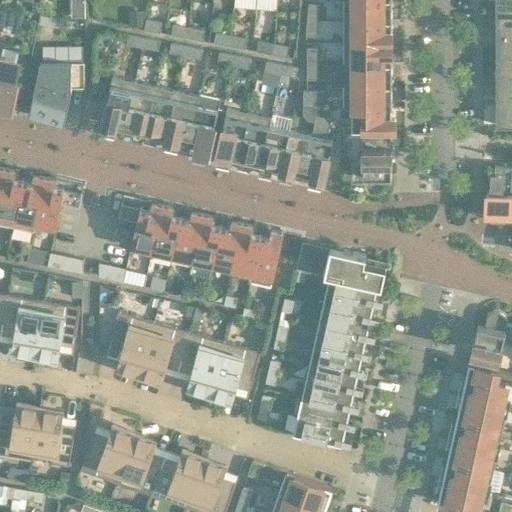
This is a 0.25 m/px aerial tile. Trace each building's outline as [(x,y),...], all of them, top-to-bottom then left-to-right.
[(391,0),(343,0),(343,19),(391,19),(391,0)] [(511,0),(495,0),(496,8),(511,8),(511,0)] [(307,19),(318,19),(319,4),(308,3),(307,19)] [(493,26),(493,27),(511,27),(511,8),(496,8),(496,26),(493,26)] [(142,11),(130,11),(130,18),(130,24),(142,24),(142,11)] [(40,24),(48,25),(49,16),(41,15),(40,24)] [(146,18),(144,29),(160,32),(162,21),(146,18)] [(316,35),(318,19),(307,19),(305,34),(316,35)] [(391,19),(343,19),(343,41),(391,41),(391,19)] [(186,37),(189,26),(173,23),(171,34),(186,37)] [(204,29),(189,26),(186,37),(202,40),(204,29)] [(511,27),(493,27),(493,28),(493,38),(496,38),(496,46),(511,46),(511,27)] [(213,42),(229,45),(231,34),(215,31),(213,42)] [(126,43),(142,46),(144,37),(128,34),(126,43)] [(231,34),(229,45),(245,48),(247,37),(231,34)] [(144,37),(142,46),(158,49),(160,40),(144,37)] [(256,50),(272,53),(274,42),(258,39),(256,50)] [(391,41),(343,41),(343,63),(391,63),(391,41)] [(169,51),(184,54),(187,45),(171,42),(169,51)] [(274,42),(272,53),(288,56),(290,45),(274,42)] [(84,57),(84,43),(43,43),(43,57),(84,57)] [(187,45),(184,54),(200,57),(202,48),(187,45)] [(492,64),(492,66),(511,65),(511,46),(496,46),(496,64),(492,64)] [(318,47),(307,47),(307,63),(318,63),(318,47)] [(217,61),(232,64),(234,54),(219,51),(217,61)] [(234,54),(232,64),(248,67),(250,57),(234,54)] [(0,108),(11,111),(17,82),(15,82),(18,63),(0,59),(0,57),(0,56),(0,108)] [(40,61),(29,114),(54,120),(55,115),(65,117),(72,85),(84,85),(84,60),(40,61)] [(280,73),(282,63),(266,60),(264,70),(280,73)] [(297,66),(282,63),(280,73),(295,76),(297,66)] [(318,63),(307,63),(307,78),(318,78),(318,63)] [(391,63),(343,63),(343,64),(351,64),(351,83),(343,83),(343,84),(391,84),(391,63)] [(511,84),(511,65),(492,66),(493,66),(493,77),(496,77),(496,85),(511,84)] [(101,122),(124,127),(134,80),(112,75),(101,122)] [(145,132),(155,85),(134,80),(124,127),(145,132)] [(391,84),(343,84),(343,106),(391,106),(391,84)] [(511,84),(496,85),(496,104),(511,104),(511,84)] [(166,137),(176,90),(155,85),(145,132),(166,137)] [(187,142),(197,95),(176,90),(166,137),(187,142)] [(312,106),(312,90),(303,90),(303,106),(312,106)] [(312,90),(312,106),(323,106),(323,90),(312,90)] [(197,95),(187,142),(195,143),(194,148),(208,152),(218,108),(197,103),(199,95),(197,95)] [(511,104),(496,104),(496,125),(511,124),(511,104)] [(391,115),(391,106),(343,106),(343,107),(351,107),(351,129),(395,129),(395,115),(391,115)] [(238,159),(249,112),(227,107),(216,153),(238,159)] [(249,112),(238,159),(259,163),(270,116),(249,112)] [(310,134),(302,173),(324,178),(333,139),(326,137),(331,118),(316,115),(312,134),(310,134)] [(259,163),(281,168),(289,129),(270,125),(271,117),(270,116),(259,163)] [(302,173),(310,134),(289,129),(281,168),(302,173)] [(350,181),(363,181),(363,183),(364,185),(364,186),(365,188),(367,189),(368,190),(370,191),(371,192),(373,192),(375,192),(377,191),(378,191),(380,190),(381,189),(382,187),(383,186),(384,184),(384,183),(384,181),(384,174),(391,174),(391,146),(390,146),(389,133),(363,133),(363,162),(350,162),(350,181)] [(0,223),(12,226),(22,179),(13,177),(15,169),(4,167),(0,186),(0,223)] [(511,184),(511,174),(511,169),(494,169),(493,196),(486,195),(485,214),(492,215),(491,218),(505,219),(505,215),(511,215),(511,184)] [(32,230),(44,175),(33,173),(31,181),(22,179),(12,226),(32,230)] [(81,191),(62,187),(53,185),(55,178),(44,175),(32,230),(34,230),(35,223),(55,227),(61,202),(79,205),(83,190),(81,190),(81,191)] [(131,245),(132,246),(152,250),(162,203),(152,201),(150,208),(123,202),(123,201),(121,201),(118,216),(136,220),(131,245)] [(173,206),(162,203),(152,250),(172,255),(181,215),(172,213),(173,206)] [(192,259),(202,212),(191,210),(190,217),(181,215),(172,255),(192,259)] [(212,264),(220,224),(211,222),(213,215),(202,212),(192,259),(212,264)] [(231,268),(242,221),(231,219),(229,226),(220,224),(212,264),(231,268)] [(250,280),(260,233),(251,231),(253,224),(242,221),(231,268),(250,272),(248,280),(250,280)] [(260,233),(250,280),(271,285),(283,231),(271,228),(269,235),(260,233)] [(306,269),(324,273),(328,274),(329,273),(377,284),(377,285),(381,286),(386,266),(364,261),(365,255),(366,255),(366,254),(330,246),(330,245),(303,238),(296,266),(306,269)] [(56,266),(59,253),(50,251),(47,264),(56,266)] [(59,253),(56,266),(64,268),(67,255),(59,253)] [(72,270),(75,256),(67,255),(64,268),(72,270)] [(75,256),(72,270),(83,272),(83,258),(75,256)] [(106,277),(109,263),(99,261),(99,275),(106,277)] [(106,277),(114,279),(117,265),(109,263),(106,277)] [(126,267),(117,265),(114,279),(123,280),(126,267)] [(19,267),(13,266),(11,274),(18,275),(19,267)] [(303,281),(306,269),(296,266),(293,279),(303,281)] [(328,274),(325,291),(373,302),(377,285),(377,284),(329,273),(328,274)] [(82,280),(72,280),(72,296),(82,296),(82,280)] [(321,308),(369,319),(373,302),(325,291),(321,308)] [(43,299),(7,293),(0,334),(13,336),(10,350),(34,356),(43,299)] [(237,296),(226,294),(223,303),(235,306),(237,296)] [(150,296),(148,303),(156,305),(158,298),(150,296)] [(283,303),(300,307),(301,301),(284,297),(283,303)] [(81,305),(43,299),(34,356),(57,361),(60,344),(73,346),(77,322),(78,322),(81,305)] [(182,303),(180,311),(190,314),(193,306),(182,303)] [(300,307),(283,303),(281,310),(298,314),(300,307)] [(253,318),(256,309),(244,306),(242,316),(253,318)] [(196,307),(193,316),(199,318),(202,308),(196,307)] [(317,326),(365,337),(369,319),(321,308),(317,326)] [(138,375),(154,320),(117,309),(113,326),(106,349),(119,353),(115,367),(138,375)] [(502,341),(511,343),(511,323),(506,322),(507,320),(507,318),(506,317),(506,315),(505,314),(504,312),(502,311),(501,310),(499,309),(498,309),(496,309),(494,309),(492,310),(491,310),(489,311),(488,313),(487,314),(486,316),(486,317),(484,324),(477,322),(471,350),(473,350),(471,361),(496,367),(502,341)] [(189,330),(154,320),(138,375),(160,383),(165,366),(178,370),(189,330)] [(288,325),(278,323),(276,335),(286,337),(288,325)] [(313,343),(362,354),(365,337),(317,326),(313,343)] [(224,340),(189,330),(178,370),(190,373),(186,387),(208,395),(224,340)] [(276,335),(273,347),(283,349),(286,337),(276,335)] [(261,350),(224,340),(208,395),(231,403),(236,386),(249,390),(255,367),(256,367),(261,350)] [(309,361),(358,372),(362,354),(313,343),(309,361)] [(268,370),(278,372),(280,360),(270,358),(268,370)] [(305,378),(354,389),(358,372),(309,361),(305,378)] [(469,361),(466,373),(505,382),(505,380),(494,378),(496,367),(471,361),(469,361)] [(268,370),(265,382),(275,384),(278,372),(268,370)] [(501,401),(505,382),(466,373),(461,394),(508,405),(508,403),(501,401)] [(301,396),(350,407),(354,389),(305,378),(301,396)] [(272,396),(263,393),(262,393),(260,405),(270,407),(272,396)] [(461,394),(457,415),(503,426),(508,405),(461,394)] [(0,452),(31,458),(40,401),(17,396),(14,413),(1,411),(0,417),(0,452)] [(297,414),(346,425),(350,407),(301,396),(297,414)] [(64,407),(40,401),(31,458),(32,458),(34,451),(52,455),(51,461),(69,464),(72,447),(75,423),(62,421),(64,407)] [(260,405),(257,417),(267,419),(270,407),(260,405)] [(293,432),(341,443),(346,425),(297,414),(293,432)] [(457,415),(452,436),(498,447),(503,426),(457,415)] [(116,481),(135,427),(113,418),(107,434),(94,429),(80,468),(116,481)] [(151,493),(165,455),(152,450),(157,436),(135,427),(116,481),(117,482),(120,475),(141,483),(144,472),(156,476),(150,493),(151,493)] [(452,436),(447,457),(494,468),(498,447),(452,436)] [(177,459),(165,455),(151,493),(186,506),(205,452),(183,443),(177,459)] [(227,461),(205,452),(186,506),(203,511),(224,511),(228,502),(236,480),(222,475),(227,461)] [(447,457),(442,478),(489,489),(494,468),(447,457)] [(247,474),(257,477),(262,462),(252,459),(247,474)] [(279,492),(324,508),(332,486),(287,470),(279,492)] [(61,471),(60,481),(64,482),(67,480),(68,472),(61,471)] [(489,490),(489,489),(442,478),(437,500),(476,509),(481,489),(489,490)] [(238,500),(248,504),(253,489),(243,485),(238,500)] [(14,486),(12,496),(27,499),(29,489),(14,486)] [(42,501),(44,491),(29,489),(27,499),(42,501)] [(279,492),(271,511),(322,511),(324,508),(279,492)] [(244,511),(248,504),(238,500),(233,511),(244,511)] [(96,511),(98,508),(83,503),(80,511),(96,511)]
